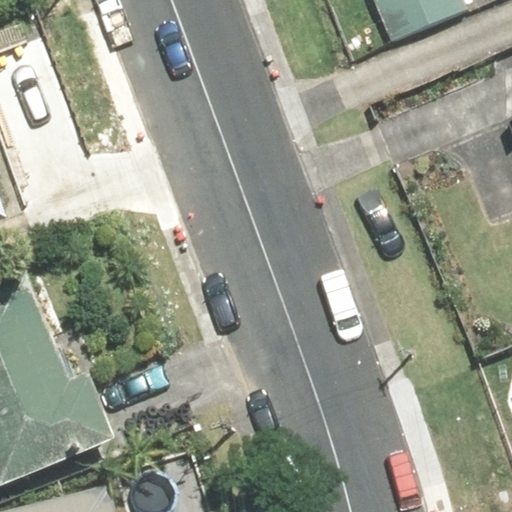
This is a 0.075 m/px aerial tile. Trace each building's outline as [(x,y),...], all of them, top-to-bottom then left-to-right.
[(475,0),(374,0),(393,46),(480,11),(475,0)] [(0,228),(35,216),(9,145),(0,148),(0,228)] [(44,260),(0,278),(0,458),(9,481),(117,438),(44,260)] [(511,350),(494,357),(511,401),(511,350)] [(139,511),(132,479),(0,508),(0,511),(139,511)]
